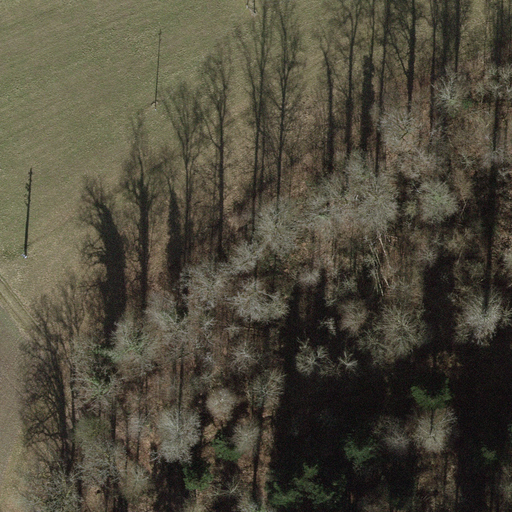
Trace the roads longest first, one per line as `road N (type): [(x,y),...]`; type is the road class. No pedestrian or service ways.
road 1 (track): [(145,451),(326,389),(483,351),(511,354)]
road 2 (track): [(0,283),(180,492),(185,511)]
